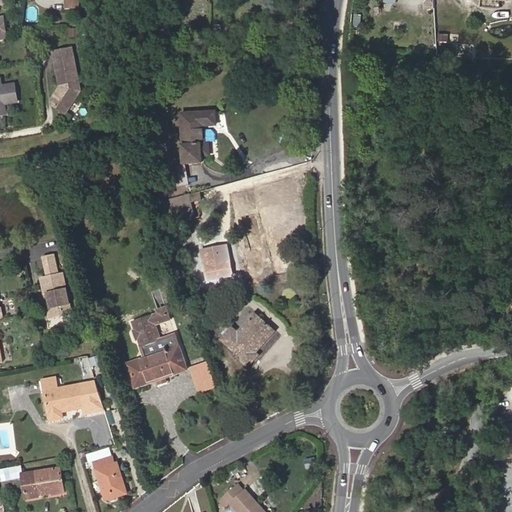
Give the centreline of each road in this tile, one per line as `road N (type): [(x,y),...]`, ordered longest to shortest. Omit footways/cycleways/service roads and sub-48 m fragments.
road 1 (secondary): [(352,377),(331,167),(333,0)]
road 2 (residential): [(144,511),(180,481),(328,408)]
road 3 (residential): [(388,392),(511,348)]
